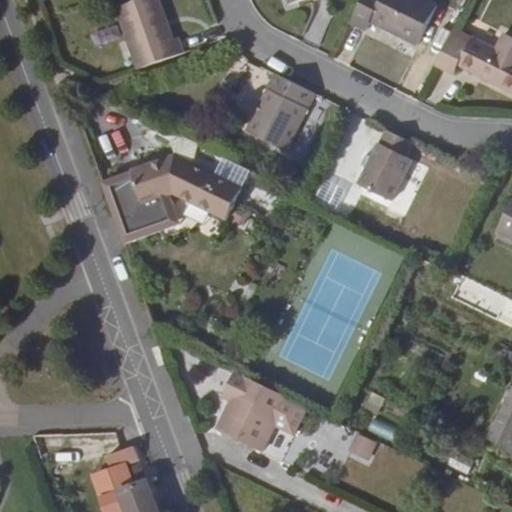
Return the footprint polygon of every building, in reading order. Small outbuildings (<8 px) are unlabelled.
[(182,45),(165,0),(125,15),(147,75),(194,59),(188,43),(182,45)] [(295,0),(299,8),(324,0),(295,0)] [(446,10),(426,0),(373,0),(360,28),(373,35),(378,26),(427,50),(446,10)] [(511,40),(504,55),(481,43),(477,52),(459,43),(444,71),(462,81),(467,71),(511,93),(511,40)] [(322,100),(283,80),(254,137),(294,157),(301,142),(315,115),(322,100)] [(332,123),(315,115),(301,142),(319,151),(332,123)] [(421,150),(394,137),(367,191),(399,208),(420,167),(414,164),(421,150)] [(147,179),(234,222),(257,178),(178,139),(183,167),(147,179)] [(234,222),(147,179),(108,193),(132,252),(186,232),(173,202),(230,229),(234,222)] [(495,322),(505,298),(460,278),(449,302),(495,322)] [(445,361),(449,346),(410,336),(406,350),(445,361)] [(289,403),(234,376),(227,394),(235,400),(233,406),(220,436),(263,456),(289,403)] [(445,402),(459,409),(466,394),(452,388),(445,402)] [(235,400),(227,394),(224,402),(233,406),(235,400)] [(373,420),(368,433),(396,442),(401,429),(373,420)] [(346,455),(366,464),(376,444),(356,434),(346,455)] [(38,459),(89,458),(89,435),(37,436),(38,459)] [(142,467),(137,456),(110,468),(114,479),(142,467)] [(133,477),(140,495),(150,490),(144,473),(133,477)] [(158,511),(150,490),(140,495),(127,500),(131,511),(158,511)]
